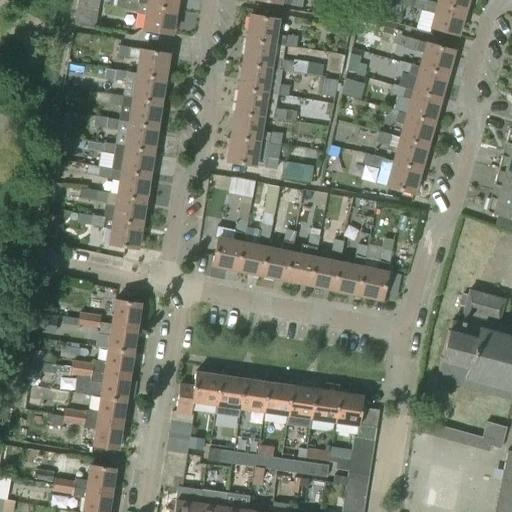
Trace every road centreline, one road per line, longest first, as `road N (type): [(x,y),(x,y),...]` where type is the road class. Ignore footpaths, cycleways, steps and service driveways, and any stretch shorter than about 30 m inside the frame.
road 1 (residential): [(401,336),(490,0)]
road 2 (residential): [(172,289),(167,265),(181,176),(203,150),(215,63),(201,46),(208,0)]
road 3 (residential): [(401,336),(172,289)]
road 4 (residential): [(141,511),(175,322),(172,289)]
road 5 (residential): [(377,511),(401,336)]
road 6 (residential): [(172,289),(0,251)]
